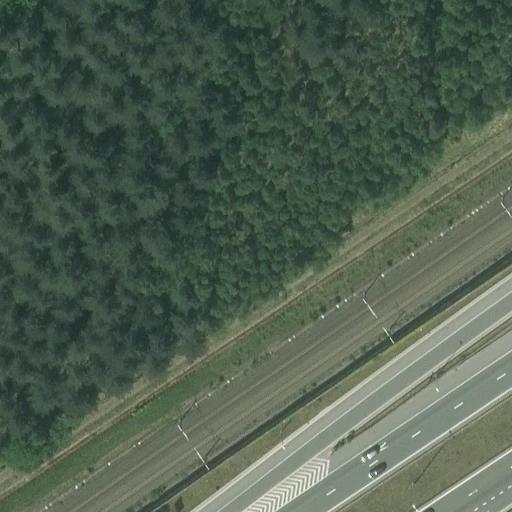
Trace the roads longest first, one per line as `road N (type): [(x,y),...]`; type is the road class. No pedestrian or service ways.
road 1 (track): [(511,135),(0,483)]
road 2 (motorway): [(511,306),(229,511)]
road 3 (motorway): [(511,368),(298,511)]
road 4 (track): [(430,0),(440,144)]
